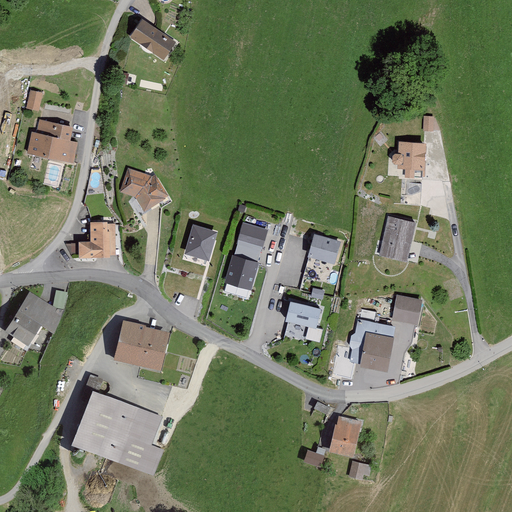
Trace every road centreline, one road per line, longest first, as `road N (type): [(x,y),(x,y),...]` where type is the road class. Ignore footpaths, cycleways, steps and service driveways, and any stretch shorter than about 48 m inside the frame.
road 1 (unclassified): [(25,277),(59,247),(76,209),(99,59),(129,0)]
road 2 (unclassified): [(511,342),(388,395),(335,396),(249,356)]
road 3 (unclassified): [(249,356),(171,321),(133,284),(25,277)]
road 4 (residential): [(249,356),(288,218)]
